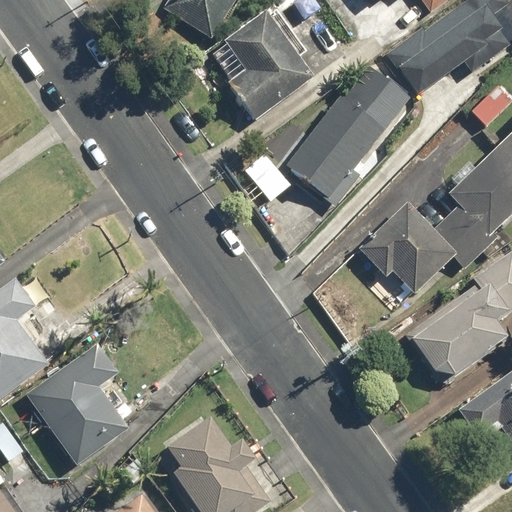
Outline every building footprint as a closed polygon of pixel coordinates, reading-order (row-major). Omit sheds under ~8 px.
[(241,0),(175,0),(169,11),(219,39),(241,0)] [(471,64),(478,74),(511,51),(511,8),(506,0),(467,0),(386,55),(417,101),(471,64)] [(428,0),(437,11),(450,0),(428,0)] [(279,7),(212,56),(259,120),(317,77),(303,58),(312,52),(279,7)] [(414,101),(370,65),(287,167),(331,203),(414,101)] [(511,104),(511,93),(503,84),(474,111),(489,127),(511,104)] [(511,136),(481,168),(478,170),(470,162),(451,180),(460,188),(453,195),(463,205),(446,221),(429,204),(419,214),(409,204),(362,250),(392,280),(399,274),(419,294),(454,259),(465,271),(497,240),(493,236),(511,217),(511,136)] [(264,156),(246,173),(273,203),(292,186),(264,156)] [(0,270),(8,265),(0,252),(0,270)] [(511,253),(475,282),(478,285),(411,337),(450,388),(511,339),(511,335),(502,323),(511,315),(511,253)] [(20,279),(0,292),(0,405),(57,366),(34,334),(43,328),(33,314),(41,308),(20,279)] [(121,374),(101,344),(27,396),(79,470),(134,431),(117,406),(127,399),(113,379),(121,374)] [(511,375),(461,412),(483,442),(505,426),(511,436),(511,375)] [(217,421),(160,455),(193,511),(268,511),(274,509),(252,472),(265,464),(253,443),(236,453),(217,421)] [(3,423),(0,424),(0,448),(12,464),(26,453),(3,423)] [(0,511),(19,511),(4,488),(10,484),(0,468),(0,511)] [(156,511),(146,496),(133,505),(128,498),(107,511),(102,511),(94,500),(77,511),(156,511)]
